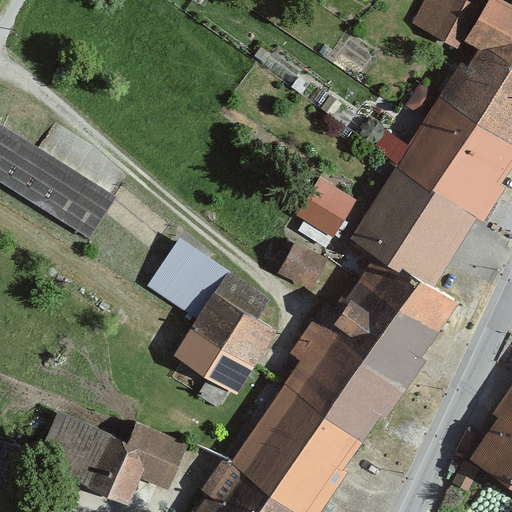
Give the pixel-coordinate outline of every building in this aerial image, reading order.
[(474,0),(426,0),(416,20),(459,41),(478,2),(474,0)] [(511,62),(511,0),(487,0),(466,33),(481,43),(511,62)] [(511,135),(511,62),(481,43),(467,64),(463,62),(443,92),(511,135)] [(428,116),(443,92),(423,79),(408,103),(428,116)] [(473,205),(511,143),(511,135),(443,92),(428,116),(401,160),(471,204),(473,205)] [(2,122),(0,125),(0,170),(89,232),(112,197),(2,122)] [(426,275),(471,204),(401,160),(355,231),(380,246),(426,275)] [(321,177),(299,211),(332,231),(353,197),(321,177)] [(201,318),(180,349),(236,386),(274,330),(255,317),(268,296),(180,238),(150,284),(201,318)] [(326,254),(294,239),(281,266),(313,281),(326,254)] [(400,371),(450,290),(426,275),(380,246),(339,310),(325,301),(314,317),(400,371)] [(363,429),(400,371),(314,317),(294,348),(300,352),(283,379),(363,429)] [(208,376),(200,391),(222,402),(230,387),(208,376)] [(311,510),(363,429),(283,379),(232,460),(311,510)] [(511,395),(472,449),(511,479),(511,395)] [(141,470),(163,482),(182,447),(141,425),(132,442),(74,417),(49,459),(127,497),(141,470)] [(478,465),(465,459),(455,479),(468,486),(478,465)] [(310,511),(311,510),(232,460),(199,511),(310,511)]
